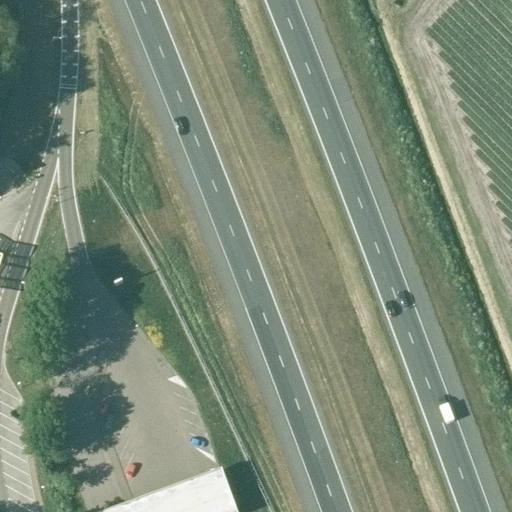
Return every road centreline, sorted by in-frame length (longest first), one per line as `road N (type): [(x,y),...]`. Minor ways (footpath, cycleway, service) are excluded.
road 1 (motorway): [(139,0),(334,511)]
road 2 (motorway): [(473,511),(279,0)]
road 3 (motorway): [(68,0),(63,134)]
